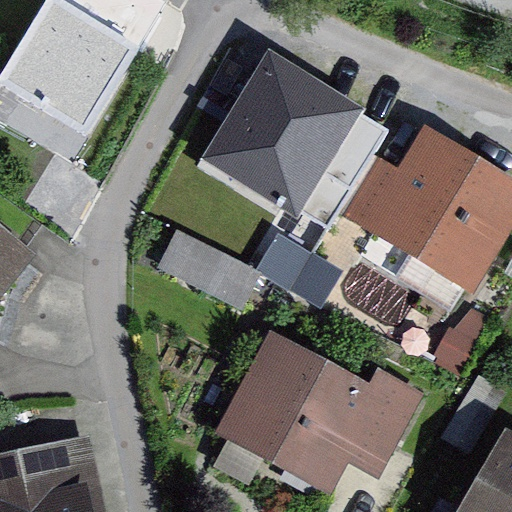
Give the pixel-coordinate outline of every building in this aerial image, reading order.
[(0,0),(0,20),(12,0),(0,0)] [(277,47),(211,153),(308,212),(373,106),(277,47)] [(373,154),(337,211),(477,299),(511,242),(511,184),(429,133),(403,173),(373,154)] [(203,197),(165,272),(250,315),(269,279),(304,297),(324,258),(203,197)] [(0,199),(0,323),(1,324),(61,245),(0,199)] [(272,340),(218,443),(336,504),(354,469),(384,485),(428,400),(379,375),(370,391),(272,340)] [(125,511),(109,432),(0,455),(0,511),(125,511)] [(462,511),(446,503),(441,511),(511,511),(511,445),(504,441),(463,511),(462,511)]
